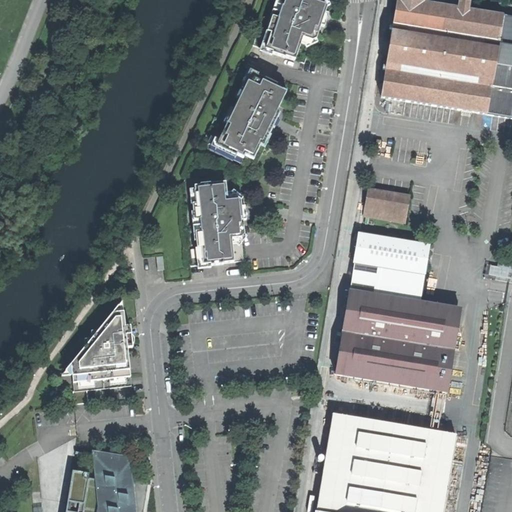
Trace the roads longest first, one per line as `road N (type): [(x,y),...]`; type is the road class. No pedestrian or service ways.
road 1 (residential): [(363,0),(318,264),(296,281),(176,294),(152,316),(169,511)]
road 2 (unknown): [(251,254),(276,253),(290,241),(316,83),(253,63)]
road 3 (track): [(76,0),(0,161)]
